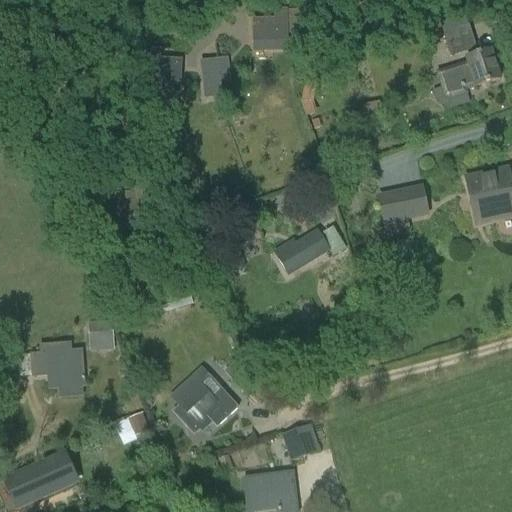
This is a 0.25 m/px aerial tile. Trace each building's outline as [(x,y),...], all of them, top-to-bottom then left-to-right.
[(253,21),(254,43),(257,43),(260,45),(268,49),(272,49),(287,49),(287,36),(301,35),(300,12),(287,12),(287,11),(275,11),(275,20),(253,21)] [(451,56),(476,49),(470,26),(445,33),(451,56)] [(180,84),(181,61),(160,60),(160,51),(149,50),(147,89),(162,89),(166,89),(174,86),(177,84),(180,84)] [(466,90),(500,81),(491,51),(467,58),(468,63),(437,72),(444,96),(449,99),(467,94),(466,90)] [(232,56),(204,61),(210,98),(239,94),(232,56)] [(332,113),(333,79),(307,79),(306,112),(332,113)] [(476,225),(511,217),(511,189),(508,171),(466,180),(470,193),(469,194),(476,225)] [(135,195),(142,195),(142,186),(118,187),(120,227),(137,226),(135,195)] [(385,225),(428,216),(422,189),(379,198),(385,225)] [(333,257),(345,250),(333,229),(320,237),(318,233),(277,257),(288,277),(330,252),(333,257)] [(170,300),(174,313),(191,309),(187,295),(170,300)] [(89,341),(114,339),(113,326),(88,328),(89,341)] [(50,389),(59,388),(60,400),(83,399),(83,387),(81,353),(70,354),(69,347),(41,349),(42,357),(33,357),(34,376),(49,375),(50,389)] [(224,373),(244,395),(255,385),(235,363),(224,373)] [(172,400),(179,407),(172,414),(194,437),(201,431),(202,432),(211,423),(217,430),(239,410),(222,391),(213,400),(194,380),(172,400)] [(135,437),(148,433),(143,415),(130,418),(135,437)] [(310,427),(282,436),(290,463),(319,453),(310,427)] [(62,487),(51,463),(5,483),(16,507),(62,487)] [(297,511),(293,474),(244,480),(247,511),(260,511),(279,510),(279,511),(297,511)]
